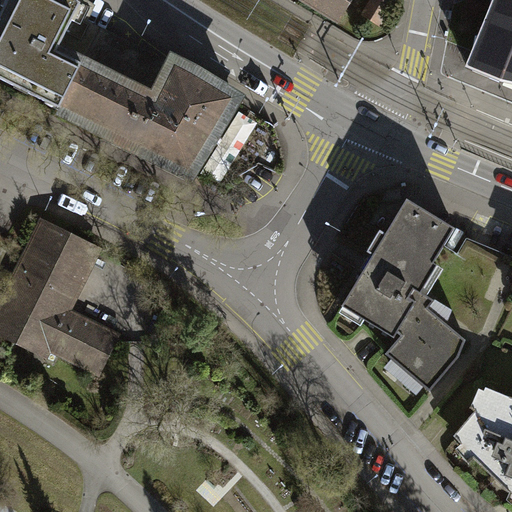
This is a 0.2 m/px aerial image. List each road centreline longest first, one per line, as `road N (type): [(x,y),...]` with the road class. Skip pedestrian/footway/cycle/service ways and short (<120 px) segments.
road 1 (residential): [(253,292),(171,232),(0,149)]
road 2 (residential): [(441,511),(253,292)]
road 3 (tertiary): [(161,0),(362,123)]
road 4 (residential): [(362,123),(253,292)]
road 5 (tertiary): [(362,123),(511,190)]
road 6 (residential): [(422,0),(409,61),(362,123)]
